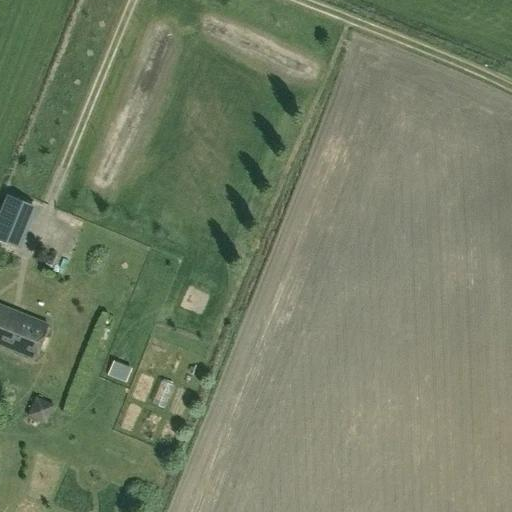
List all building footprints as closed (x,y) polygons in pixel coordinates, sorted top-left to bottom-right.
[(0,238),(16,245),(32,206),(7,196),(0,211),(0,238)] [(102,304),(112,281),(59,258),(49,281),(102,304)] [(46,317),(53,296),(19,285),(12,306),(46,317)] [(0,305),(0,348),(32,362),(47,325),(0,305)] [(44,372),(34,387),(44,394),(54,378),(44,372)] [(35,396),(26,416),(46,425),(55,405),(35,396)]
